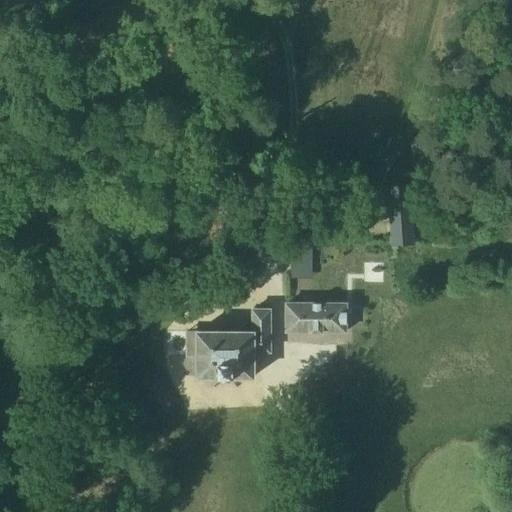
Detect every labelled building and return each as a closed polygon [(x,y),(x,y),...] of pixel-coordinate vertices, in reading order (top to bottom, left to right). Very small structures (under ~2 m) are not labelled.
[(409,185),(387,186),(389,242),(393,242),(409,241),(412,241),(409,185)] [(409,241),(393,242),(394,255),(409,254),(409,241)] [(291,245),(291,259),(311,259),(311,245),(291,245)] [(286,331),(345,331),(346,303),(286,303),(286,331)] [(197,331),(197,357),(197,377),(253,377),(253,351),(270,351),(269,310),(253,310),(253,331),(197,331)] [(197,357),(197,331),(186,332),(185,357),(197,357)]
